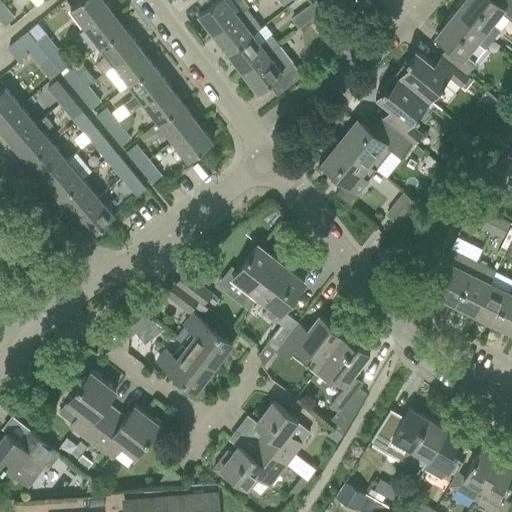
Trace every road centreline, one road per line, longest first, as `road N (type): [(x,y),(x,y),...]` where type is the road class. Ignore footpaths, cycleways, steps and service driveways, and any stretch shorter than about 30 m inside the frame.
road 1 (residential): [(511,410),(436,369),(267,161)]
road 2 (residential): [(249,133),(409,5)]
road 3 (residential): [(109,282),(267,161)]
road 4 (residential): [(206,407),(64,305)]
road 5 (residential): [(249,133),(145,0)]
road 6 (residential): [(0,155),(109,282)]
